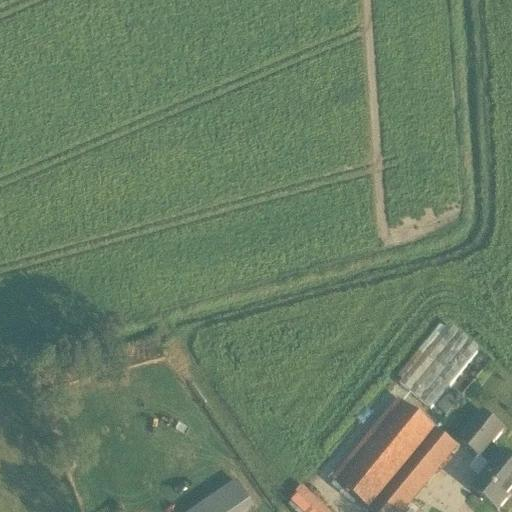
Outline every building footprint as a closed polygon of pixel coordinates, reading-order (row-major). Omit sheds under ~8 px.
[(449,326),(400,387),(430,411),(455,380),(478,352),(479,352),(479,351),(474,347),(449,326)] [(401,405),(337,485),(372,511),(402,511),(456,447),(441,434),(401,405)] [(481,413),(459,442),(479,458),(480,459),(492,445),(503,431),(488,418),(481,413)] [(483,479),(472,491),(498,511),(511,494),(511,461),(495,447),(483,462),(491,468),(483,479)] [(235,482),(190,511),(242,511),(251,506),(235,482)]
